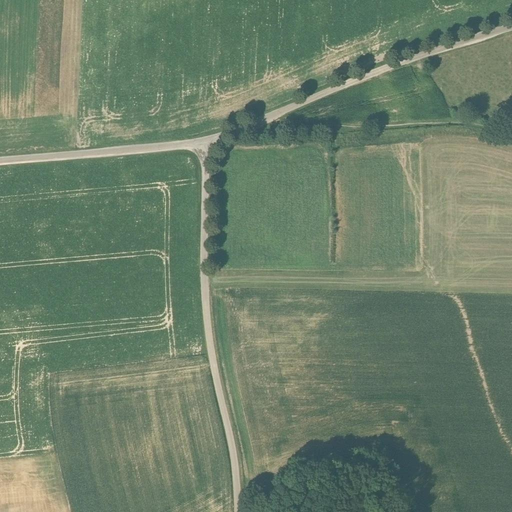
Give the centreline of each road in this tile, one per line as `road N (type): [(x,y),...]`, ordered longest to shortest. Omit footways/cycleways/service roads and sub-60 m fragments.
road 1 (unclassified): [(237,511),(204,289),(204,141)]
road 2 (unclassified): [(204,141),(511,26)]
road 3 (track): [(230,132),(449,121),(511,134)]
road 4 (unclassified): [(0,161),(204,141)]
